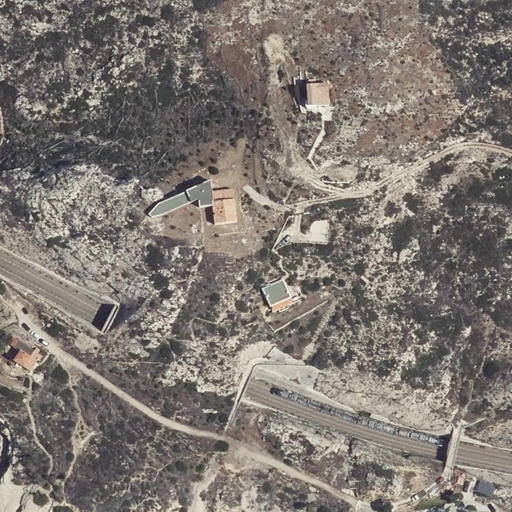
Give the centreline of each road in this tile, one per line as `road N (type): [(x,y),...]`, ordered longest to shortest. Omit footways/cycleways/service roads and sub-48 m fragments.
road 1 (residential): [(311,179),(360,192),(457,146),(511,152)]
road 2 (track): [(378,511),(439,487),(455,436)]
